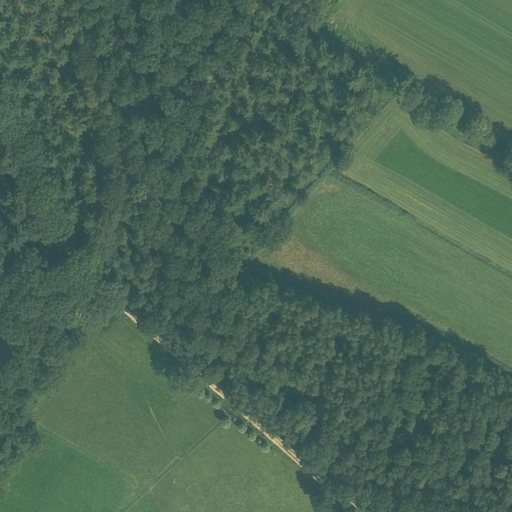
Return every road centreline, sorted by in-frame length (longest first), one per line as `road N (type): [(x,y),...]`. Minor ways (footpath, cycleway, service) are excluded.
road 1 (track): [(93,280),(345,511)]
road 2 (track): [(0,117),(65,248),(93,280)]
